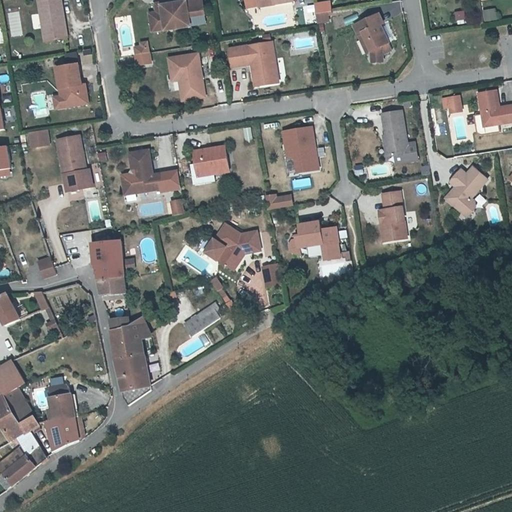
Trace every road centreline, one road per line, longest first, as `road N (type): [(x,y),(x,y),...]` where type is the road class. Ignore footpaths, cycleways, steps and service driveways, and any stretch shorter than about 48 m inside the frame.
road 1 (residential): [(95,0),(114,112),(123,123),(158,126),(332,99)]
road 2 (residential): [(364,285),(257,328),(122,415)]
road 3 (residential): [(0,292),(91,276),(122,415)]
road 4 (residential): [(122,415),(0,502)]
